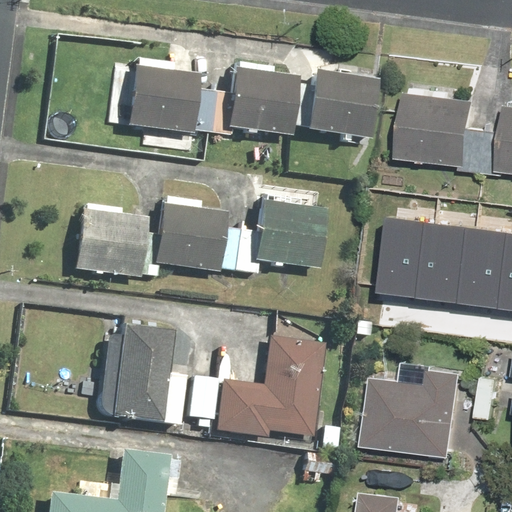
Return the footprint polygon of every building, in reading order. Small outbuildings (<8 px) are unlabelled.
[(186,135),(283,138),(283,129),(293,129),(293,139),(366,141),(368,79),(269,76),(269,64),(217,63),(216,93),(187,92),(188,73),(165,72),(166,61),(130,60),(130,69),(118,69),(116,128),(137,128),(137,133),(186,135)] [(450,97),(451,90),(396,86),(391,161),(458,166),(457,170),(511,174),(511,105),(498,104),(496,122),(483,121),(483,129),(468,128),(470,99),(450,97)] [(173,207),(174,199),(152,197),(148,236),(139,236),(141,217),(114,214),(114,206),(71,203),(64,273),(152,281),(153,267),(254,276),(254,266),(313,271),(319,207),(285,204),(286,197),(250,194),(246,233),(216,230),(217,214),(201,213),(202,201),(182,200),(181,207),(173,207)] [(511,233),(386,217),(376,294),(511,312),(511,233)] [(96,335),(88,417),(171,425),(175,378),(165,377),(170,331),(111,325),(109,337),(96,335)] [(260,336),(254,385),(186,376),(180,418),(207,421),(206,433),(260,440),(261,430),(310,436),(321,343),(260,336)] [(511,353),(485,352),(473,418),(488,421),(492,400),(511,404),(511,353)] [(423,386),(366,378),(358,446),(449,457),(460,372),(425,368),(423,386)] [(331,455),(333,429),(315,427),(313,453),(331,455)] [(109,453),(107,482),(76,480),(75,495),(36,493),(34,511),(151,511),(155,456),(109,453)] [(322,475),(323,464),(315,463),(315,456),(298,454),(296,483),(315,484),(315,475),(322,475)] [(398,511),(399,499),(355,493),(352,511),(398,511)]
